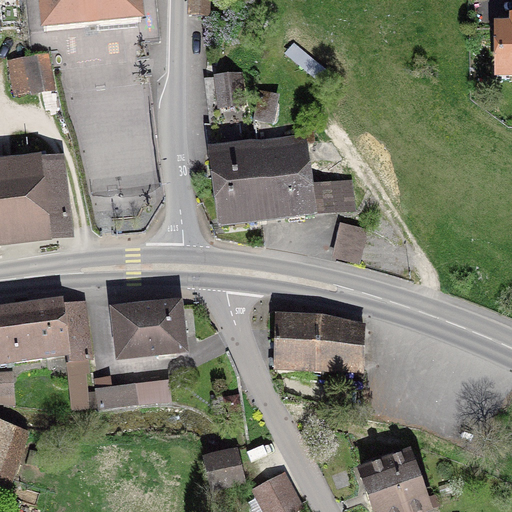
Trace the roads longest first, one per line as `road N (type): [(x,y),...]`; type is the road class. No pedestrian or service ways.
road 1 (primary): [(226,269),(379,297),(511,345)]
road 2 (tertiary): [(177,0),(180,266)]
road 3 (residential): [(226,269),(235,334),(323,511)]
road 4 (track): [(330,133),(420,261),(429,313)]
road 5 (primary): [(0,280),(180,266)]
